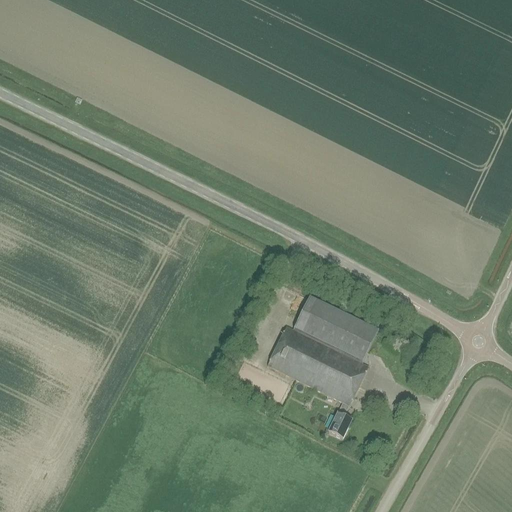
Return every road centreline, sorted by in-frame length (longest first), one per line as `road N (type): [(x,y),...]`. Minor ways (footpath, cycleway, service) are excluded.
road 1 (tertiary): [(479,341),(324,252),(0,94)]
road 2 (unclassified): [(382,511),(479,341)]
